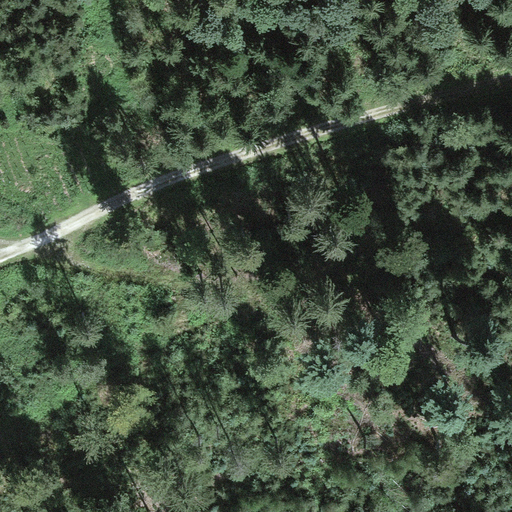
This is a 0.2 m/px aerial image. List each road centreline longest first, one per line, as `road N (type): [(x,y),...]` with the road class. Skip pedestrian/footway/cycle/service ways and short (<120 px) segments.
road 1 (track): [(0,258),(275,147),(511,81)]
road 2 (track): [(511,210),(230,263),(135,267),(17,248)]
